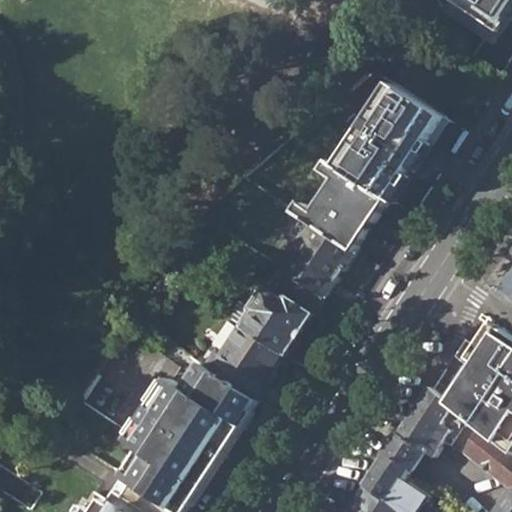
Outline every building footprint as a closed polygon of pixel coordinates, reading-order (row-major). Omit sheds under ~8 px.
[(501,43),(511,25),(511,0),(442,0),(451,10),(501,43)] [(477,71),(502,87),(510,74),(473,49),(464,62),(477,71)] [(437,99),(455,111),(473,82),(454,71),(437,99)] [(458,121),(450,116),(400,82),(344,169),(393,201),(394,202),(400,206),(458,121)] [(316,223),(360,253),(394,202),(393,201),(344,169),(335,162),(329,171),(341,180),(319,212),(307,203),(301,212),(316,223)] [(360,253),(316,223),(306,239),(300,236),(292,249),(297,253),(286,269),(329,297),(330,298),(360,253)] [(290,355),(292,355),(330,298),(329,297),(286,269),(273,288),(270,286),(257,307),(243,299),(232,316),(248,326),(290,355)] [(290,355),(248,326),(229,355),(222,351),(213,365),(229,376),(261,398),(290,355)] [(452,406),(511,453),(511,333),(505,329),(480,366),(479,365),(452,406)] [(164,499),(183,511),(189,511),(195,504),(198,506),(260,413),(256,411),(264,400),(261,398),(229,376),(213,365),(209,363),(191,389),(175,378),(133,441),(147,451),(130,476),(134,479),(137,481),(164,499)] [(497,480),(511,492),(511,453),(452,406),(433,390),(401,438),(428,455),(437,461),(448,443),(469,457),(493,477),(490,481),(494,484),(497,480)] [(369,486),(391,504),(400,511),(423,511),(432,499),(406,482),(414,470),(417,472),(428,455),(401,438),(369,486)] [(183,511),(164,499),(137,481),(134,479),(118,504),(111,500),(102,511),(97,509),(94,511),(183,511)] [(400,511),(391,504),(369,486),(353,511),(400,511)] [(511,511),(511,492),(497,511),(511,511)]
